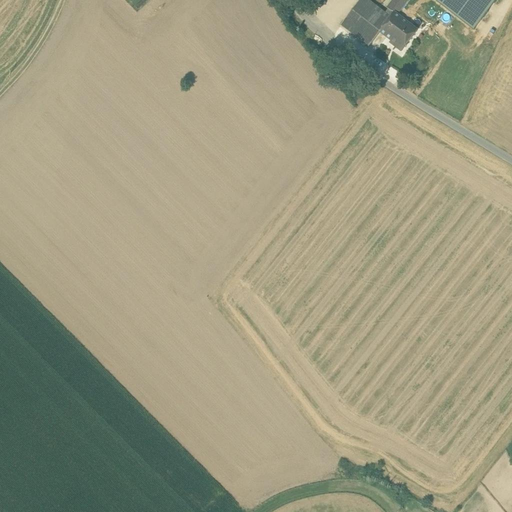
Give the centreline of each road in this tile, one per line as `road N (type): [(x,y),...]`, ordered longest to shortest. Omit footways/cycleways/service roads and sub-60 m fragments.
road 1 (unclassified): [(511,159),(359,64),(292,0)]
road 2 (track): [(393,511),(365,491),(328,488),(265,511)]
